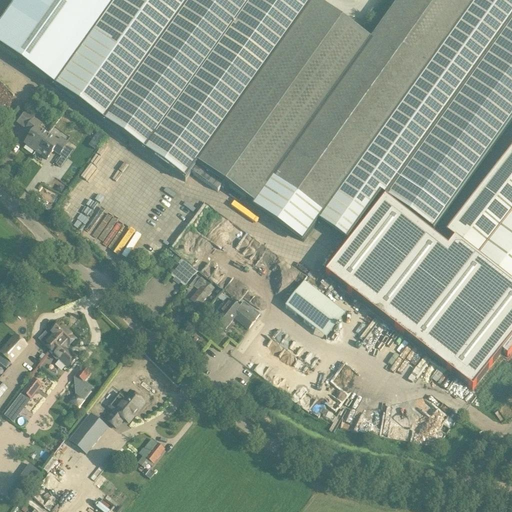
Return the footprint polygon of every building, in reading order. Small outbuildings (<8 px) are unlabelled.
[(18,0),(0,26),(0,49),(185,182),(191,173),(217,192),(223,185),(304,242),(318,223),(347,244),(381,196),(433,233),(511,121),(511,0),(400,0),(370,43),(310,0),(18,0)] [(45,106),(61,117),(65,111),(50,100),(45,106)] [(42,123),(34,118),(26,130),(32,134),(24,144),(35,152),(48,135),(38,128),(42,123)] [(48,135),(35,152),(47,160),(54,150),(60,154),(68,143),(51,130),(48,135)] [(103,137),(97,133),(88,146),(94,150),(103,137)] [(453,240),(454,241),(511,286),(511,149),(452,226),(453,240)] [(99,166),(106,155),(100,151),(93,162),(99,166)] [(87,183),(99,167),(93,162),(75,186),(82,191),(88,184),(87,183)] [(385,201),(326,276),(472,392),(511,341),(511,286),(454,241),(447,250),(385,201)] [(177,264),(193,277),(194,276),(197,272),(181,259),(177,264)] [(193,277),(189,282),(194,286),(198,280),(194,276),(193,277)] [(214,288),(201,278),(195,285),(200,289),(190,301),(198,307),(214,288)] [(331,305),(304,284),(285,309),(312,330),(331,305)] [(244,303),(239,309),(228,300),(227,300),(221,295),(218,299),(223,303),(217,311),(218,311),(213,317),(216,319),(216,321),(215,322),(226,330),(234,319),(248,331),(255,322),(260,316),(244,303)] [(39,340),(50,350),(68,332),(59,323),(57,325),(55,322),(53,322),(51,322),(49,323),(48,325),(49,327),(49,328),(50,329),(39,340)] [(76,340),(68,332),(50,350),(56,356),(55,357),(65,367),(66,366),(68,367),(77,358),(69,351),(69,350),(68,349),(76,340)] [(10,346),(2,355),(4,356),(0,360),(0,363),(6,369),(11,363),(26,346),(15,336),(8,344),(10,346)] [(75,378),(74,379),(76,396),(83,401),(91,390),(82,383),(89,375),(82,369),(75,378)] [(33,380),(22,394),(31,401),(42,387),(33,380)] [(130,393),(126,399),(119,393),(106,408),(113,413),(106,421),(116,429),(123,419),(128,423),(143,404),(130,393)] [(77,409),(83,401),(76,396),(70,404),(77,409)] [(70,430),(77,419),(70,414),(62,424),(70,430)] [(104,427),(90,415),(69,442),(83,453),(104,427)] [(145,469),(148,465),(151,467),(164,450),(151,441),(145,449),(142,450),(139,455),(142,457),(140,459),(141,459),(137,464),(145,469)] [(150,480),(155,474),(150,470),(145,477),(150,480)] [(22,474),(8,494),(18,501),(32,482),(22,474)]
